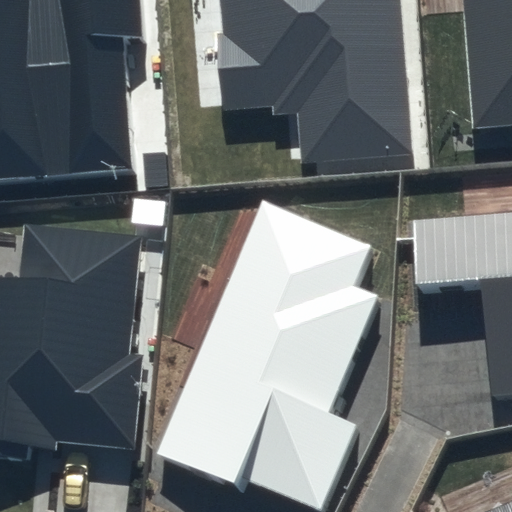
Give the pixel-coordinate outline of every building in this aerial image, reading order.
[(0,0),(0,181),(133,172),(124,42),(143,41),(140,0),(0,0)] [(222,0),(224,34),(215,35),(220,111),(270,108),(271,117),(298,115),(302,162),(413,155),(402,0),(222,0)] [(511,0),(463,0),(474,127),(511,123),(511,0)] [(263,201),(153,455),(241,493),(246,480),(320,511),(358,425),(329,412),(379,297),(353,285),(369,247),(263,201)] [(511,211),(411,216),(415,284),(484,280),(490,390),(511,388),(511,211)] [(140,237),(26,226),(21,280),(0,277),(0,458),(31,461),(32,445),(57,448),(58,440),(132,447),(141,357),(128,356),(140,237)] [(511,511),(511,495),(470,511),(511,511)]
